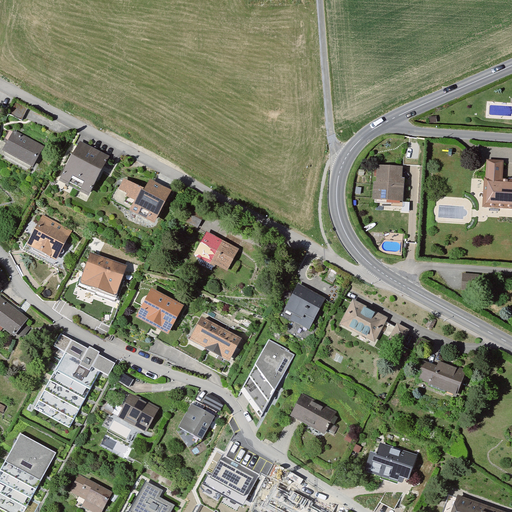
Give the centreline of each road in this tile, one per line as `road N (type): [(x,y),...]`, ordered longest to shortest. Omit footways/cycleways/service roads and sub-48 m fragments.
road 1 (residential): [(364,511),(253,442),(223,394),(56,323),(14,286),(0,258)]
road 2 (residential): [(0,84),(367,277),(378,270)]
road 3 (unclassified): [(320,0),(330,131),(344,161)]
road 4 (tertiary): [(511,345),(397,282)]
road 5 (tertiary): [(392,118),(511,66)]
road 6 (tertiary): [(378,270),(341,225),(336,191),(344,161)]
road 7 (residential): [(392,118),(409,131),(511,138)]
road 8 (residential): [(397,282),(410,266),(511,272)]
